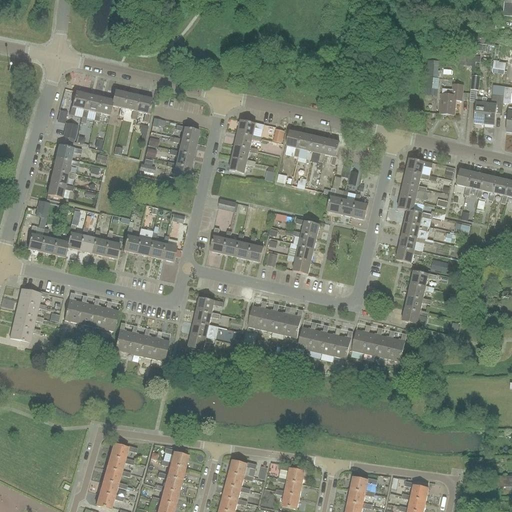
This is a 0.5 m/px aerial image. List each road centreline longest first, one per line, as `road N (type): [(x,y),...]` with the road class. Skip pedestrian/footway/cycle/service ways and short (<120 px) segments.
road 1 (residential): [(186,260),(353,299),(394,135)]
road 2 (residential): [(0,255),(166,294),(176,291),(186,260)]
road 3 (residential): [(0,255),(55,58)]
road 4 (residential): [(394,135),(223,96)]
road 5 (residential): [(223,96),(55,58)]
road 6 (residential): [(186,260),(223,96)]
road 7 (residential): [(447,511),(452,480),(333,464)]
road 8 (residential): [(511,161),(394,135)]
